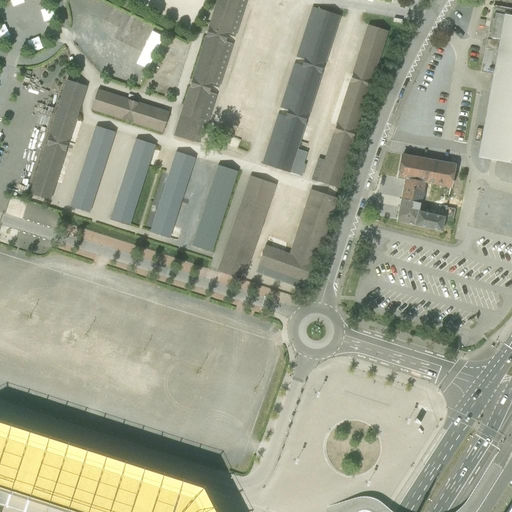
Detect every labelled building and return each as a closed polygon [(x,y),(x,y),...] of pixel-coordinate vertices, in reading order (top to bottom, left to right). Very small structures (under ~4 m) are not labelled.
[(216,0),(173,136),(184,139),(201,144),(246,0),(216,0)] [(292,62),(266,165),(297,173),(338,13),(311,6),(299,55),(306,56),(304,65),(292,62)] [(511,9),(493,8),(483,73),(495,75),(480,159),(495,162),(511,164),(511,9)] [(385,42),(388,30),(369,24),(365,36),(385,42)] [(66,80),(30,195),(51,201),(87,87),(66,80)] [(169,113),(98,90),(92,110),(163,133),(169,113)] [(115,132),(96,127),(70,207),(89,213),(115,132)] [(155,145),(136,139),(110,219),(129,226),(155,145)] [(195,158),(176,152),(150,232),(170,239),(195,158)] [(397,176),(406,178),(424,182),(450,187),(454,165),(401,155),(397,176)] [(237,172),(218,165),(192,246),(211,252),(237,172)] [(248,280),(275,182),(248,175),(221,272),(248,280)] [(418,212),(424,182),(406,178),(397,222),(415,226),(418,212)] [(323,210),(330,208),(328,200),(320,202),(323,210)] [(445,208),(444,217),(443,219),(451,221),(453,210),(445,208)] [(444,217),(418,212),(415,226),(441,231),(443,219),(444,217)] [(249,270),(295,283),(295,286),(306,289),(312,270),(299,266),(302,256),(264,246),(261,258),(253,256),(249,270)] [(0,511),(216,511),(203,487),(199,485),(0,421),(0,511)]
